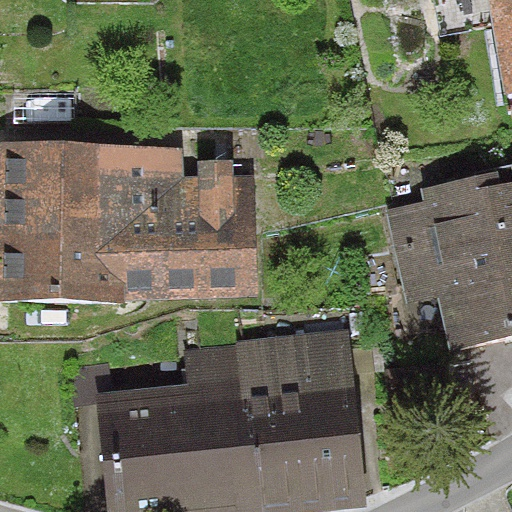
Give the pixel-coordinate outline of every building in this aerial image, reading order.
[(511,0),(498,0),(511,87),(511,0)] [(172,157),(0,155),(0,177),(0,303),(116,305),(117,287),(242,289),(243,195),(171,194),(172,157)] [(511,194),(394,218),(410,299),(444,292),(455,347),(511,336),(511,194)] [(237,348),(251,511),(281,511),(362,505),(347,338),(237,348)] [(187,387),(101,396),(112,511),(251,511),(237,348),(184,353),(187,387)]
